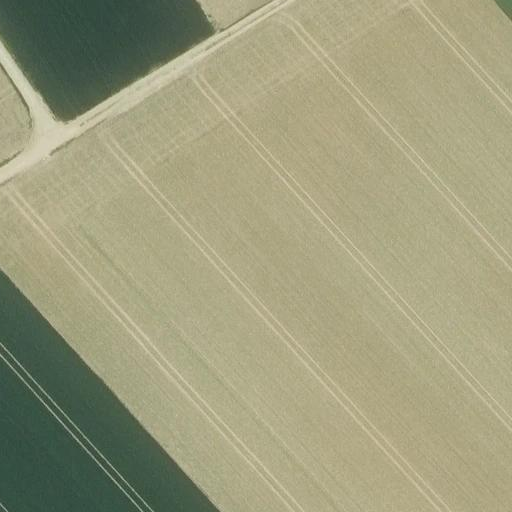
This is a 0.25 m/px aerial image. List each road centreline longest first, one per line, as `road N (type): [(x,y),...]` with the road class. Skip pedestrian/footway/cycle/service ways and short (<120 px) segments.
road 1 (track): [(52,144),(291,0)]
road 2 (track): [(0,176),(52,144),(0,63)]
